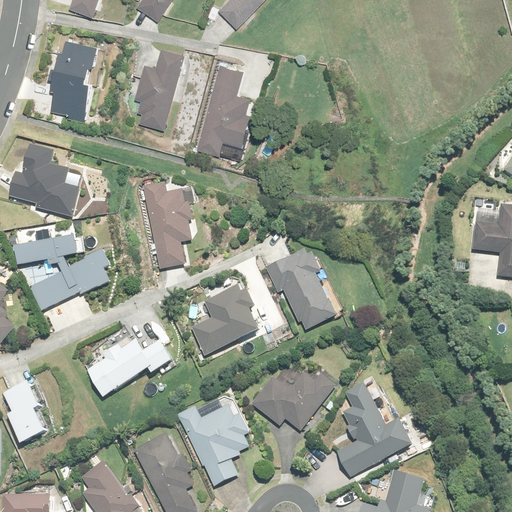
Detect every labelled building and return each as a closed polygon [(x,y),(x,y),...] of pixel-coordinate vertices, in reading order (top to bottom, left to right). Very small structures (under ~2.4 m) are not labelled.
[(77,0),(74,10),(100,18),(105,0),(77,0)] [(147,0),(142,8),(163,22),(177,0),(147,0)] [(234,0),(223,12),(241,29),(270,0),(234,0)] [(64,71),(55,111),(76,116),(76,118),(94,122),(109,51),(71,42),(68,53),(64,52),(60,70),(64,71)] [(142,113),(147,114),(145,124),(169,131),(190,58),(165,51),(160,69),(149,66),(140,100),(146,101),(142,113)] [(259,101),(241,96),(247,73),(224,67),(202,150),(225,156),(229,143),(246,148),(259,101)] [(339,112),(316,117),(319,131),(342,126),(339,112)] [(17,199),(41,203),(41,208),(80,214),(84,187),(83,187),(84,178),(72,176),(74,168),(55,165),(57,151),(35,147),(31,174),(22,173),(17,199)] [(148,187),(159,245),(152,246),(154,256),(161,255),(164,270),(189,265),(185,245),(197,243),(193,222),(197,221),(193,205),(190,205),(187,191),(172,194),(170,183),(148,187)] [(500,277),(508,278),(508,279),(511,279),(511,206),(503,206),(502,224),(476,223),(475,251),(502,252),(500,277)] [(24,265),(54,260),(55,264),(64,263),(67,273),(37,287),(48,311),(116,280),(110,269),(118,265),(112,252),(75,268),(71,256),(86,254),(83,237),(21,247),(24,265)] [(316,255),(313,249),(270,269),(281,294),(288,291),(303,323),(307,321),(311,331),(345,315),(342,310),(347,308),(322,253),(316,255)] [(0,342),(14,326),(4,317),(8,313),(0,306),(0,301),(8,292),(0,284),(0,342)] [(255,290),(249,293),(246,285),(209,302),(217,319),(196,328),(209,356),(266,330),(257,309),(263,306),(255,290)] [(143,339),(126,349),(124,346),(108,356),(110,359),(93,370),(111,398),(158,369),(160,374),(181,362),(167,339),(150,350),(143,339)] [(29,445),(57,431),(47,411),(52,408),(35,376),(30,379),(22,363),(3,373),(11,389),(9,390),(21,412),(14,416),(29,445)] [(298,386),(289,387),(278,378),(257,404),(284,427),(290,420),(304,431),(320,413),(343,384),(329,372),(320,383),(309,373),(298,386)] [(352,427),(359,440),(362,439),(363,442),(343,452),(356,477),(420,444),(407,419),(393,426),(372,384),(352,394),(359,407),(348,412),(355,425),(352,427)] [(230,406),(227,399),(204,409),(202,405),(183,414),(205,467),(209,466),(218,487),(247,475),(239,457),(245,455),(243,451),(255,447),(250,436),(255,434),(247,413),(240,416),(235,404),(230,406)] [(170,434),(138,451),(169,511),(202,511),(189,487),(197,483),(193,475),(197,473),(188,454),(182,457),(170,434)] [(146,511),(145,510),(149,507),(140,494),(136,497),(110,461),(86,478),(93,488),(86,494),(93,503),(86,508),(89,511),(97,511),(99,511),(146,511)] [(385,501),(383,507),(368,503),(365,511),(439,511),(440,510),(425,505),(433,480),(400,470),(390,502),(385,501)] [(7,511),(59,511),(60,496),(8,495),(7,511)]
